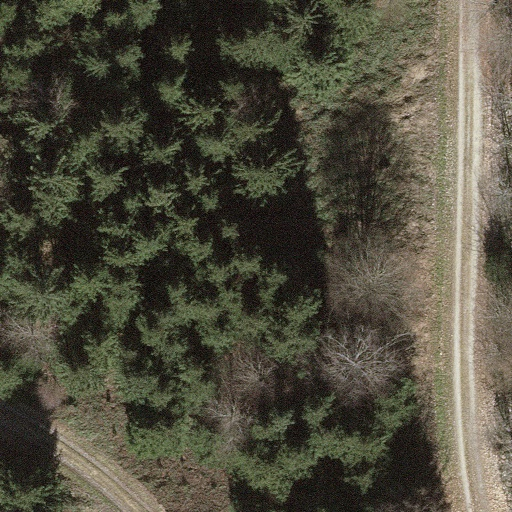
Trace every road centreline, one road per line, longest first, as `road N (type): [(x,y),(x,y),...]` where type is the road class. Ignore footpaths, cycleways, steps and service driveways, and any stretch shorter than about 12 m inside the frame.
road 1 (track): [(470,0),(467,357),(479,511)]
road 2 (track): [(0,415),(137,511)]
